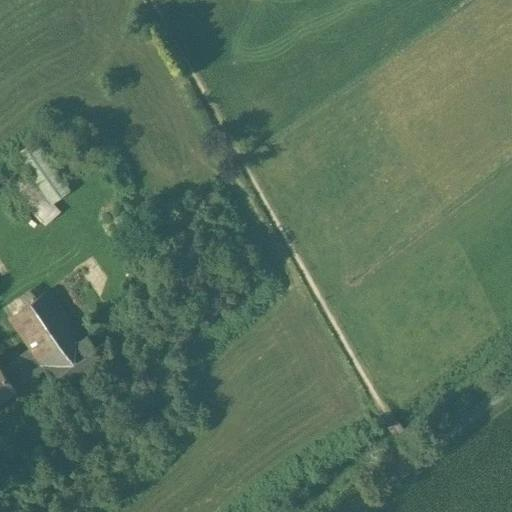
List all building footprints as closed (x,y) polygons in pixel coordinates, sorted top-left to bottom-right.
[(69,188),(37,142),(20,154),(54,203),(67,194),(69,188)] [(133,212),(100,169),(72,190),(105,233),(133,212)] [(218,189),(180,206),(186,219),(223,202),(218,189)] [(86,338),(51,289),(12,317),(33,347),(46,365),(86,338)] [(86,338),(46,365),(63,389),(106,359),(90,335),(86,338)] [(33,347),(4,368),(17,387),(46,365),(33,347)] [(0,361),(0,399),(17,387),(4,368),(0,361)]
